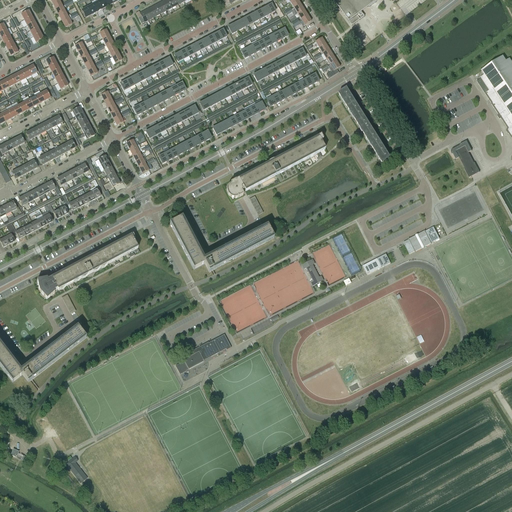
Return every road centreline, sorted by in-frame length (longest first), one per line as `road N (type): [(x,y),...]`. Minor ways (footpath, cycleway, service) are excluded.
road 1 (unclassified): [(511,374),(260,511)]
road 2 (residential): [(112,139),(324,24)]
road 3 (trunk): [(511,362),(316,467)]
road 4 (residential): [(312,100),(138,185)]
road 5 (tertiary): [(143,194),(312,100)]
road 6 (residential): [(152,210),(0,291)]
road 7 (residential): [(179,196),(331,115)]
road 8 (tertiary): [(0,270),(143,194)]
road 9 (residential): [(0,258),(138,185)]
road 10 (residential): [(135,64),(258,0)]
road 11 (residential): [(243,200),(252,224),(209,248),(179,196)]
road 12 (tertiary): [(355,73),(454,0)]
road 13 (residential): [(4,195),(112,139)]
